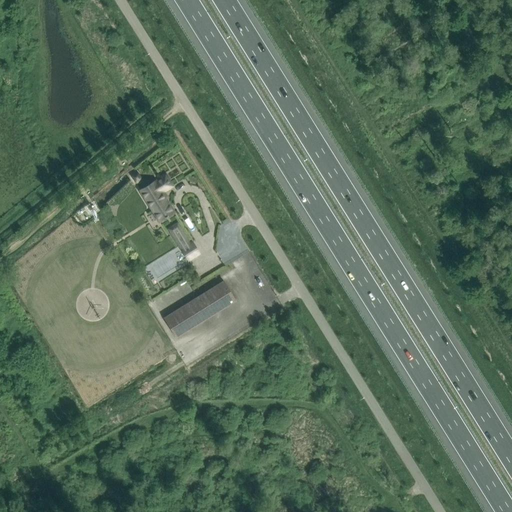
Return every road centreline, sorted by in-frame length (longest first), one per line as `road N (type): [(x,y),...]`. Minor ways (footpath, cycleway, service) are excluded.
road 1 (unclassified): [(440,511),(123,0)]
road 2 (motorway): [(192,0),(508,511)]
road 3 (motorway): [(511,458),(225,0)]
road 4 (track): [(0,247),(188,103)]
road 5 (track): [(511,73),(401,138)]
